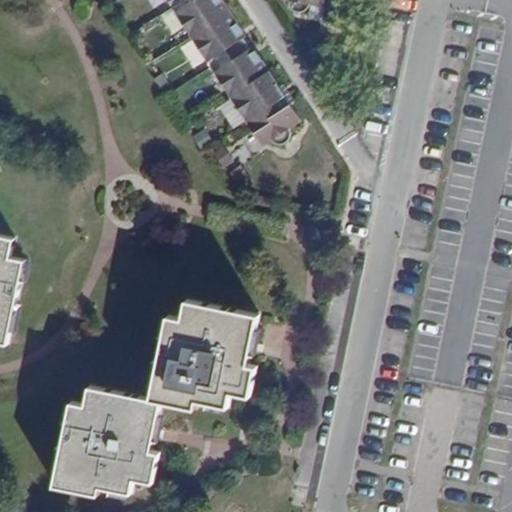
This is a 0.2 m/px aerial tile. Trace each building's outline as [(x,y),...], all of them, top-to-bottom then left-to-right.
[(222,0),(164,0),(168,5),(175,0),(190,0),(193,4),(176,15),(207,64),(224,53),(231,63),(214,74),(228,94),(235,96),(238,102),(234,104),(262,148),(270,143),(282,148),(288,145),(291,138),(289,130),(302,122),(291,106),(286,109),(281,100),(276,93),(281,90),(260,57),(255,60),(249,52),(243,41),(238,33),(242,31),(222,0)] [(310,6),(324,8),(325,0),(281,0),(290,2),(290,9),(294,14),(301,16),(308,12),(310,6)] [(243,41),(247,38),(242,31),(238,33),(243,41)] [(249,52),(255,60),(260,57),(255,49),(249,52)] [(281,100),(286,98),(281,90),(276,93),(281,100)] [(234,104),(238,102),(235,96),(228,94),(234,104)] [(286,109),(291,106),(286,98),(281,100),(286,109)] [(0,340),(8,342),(26,259),(11,256),(15,238),(0,235),(0,340)] [(257,366),(249,365),(259,313),(189,299),(185,319),(171,316),(154,398),(163,400),(197,407),(199,399),(230,406),(233,391),(251,394),(257,366)] [(161,452),(153,451),(163,400),(154,398),(93,386),(89,405),(74,402),(57,485),(100,494),(102,486),(133,492),(136,477),(155,481),(161,452)]
